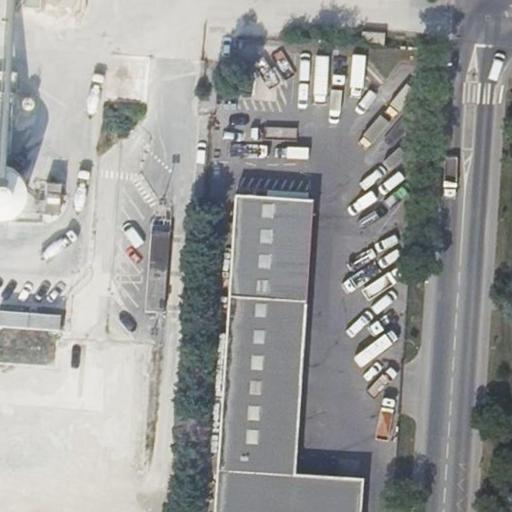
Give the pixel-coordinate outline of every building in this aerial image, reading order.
[(229,66),(219,65),(217,89),(228,90),(229,66)] [(0,150),(6,151),(8,98),(0,96),(0,150)] [(4,163),(0,162),(0,212),(5,211),(9,209),(13,206),(16,203),(18,199),(19,195),(20,187),(20,183),(19,179),(15,171),(8,165),(4,163)] [(61,180),(47,179),(46,208),(60,209),(61,180)] [(230,197),(223,294),(301,299),(308,202),(230,197)] [(164,231),(146,230),(141,310),(159,310),(164,231)] [(301,299),(223,294),(212,465),(208,511),(354,511),(357,478),(289,473),(301,299)] [(190,334),(182,333),(180,345),(189,346),(190,334)] [(145,348),(139,409),(156,411),(161,349),(145,348)]
